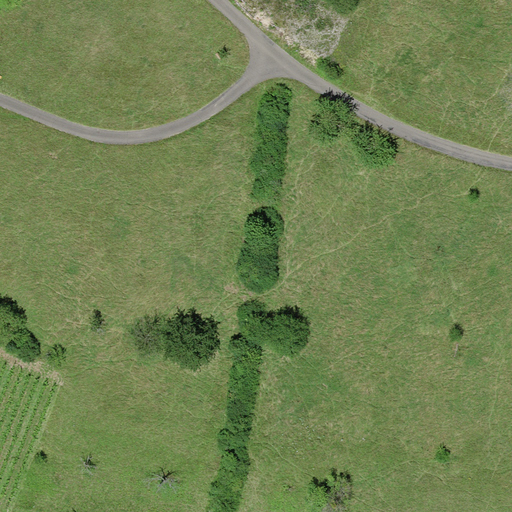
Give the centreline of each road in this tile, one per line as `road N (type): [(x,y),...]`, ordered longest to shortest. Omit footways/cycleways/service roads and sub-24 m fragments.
road 1 (track): [(277,58),(192,122),(109,141),(0,97)]
road 2 (track): [(277,58),(410,129),(511,164)]
